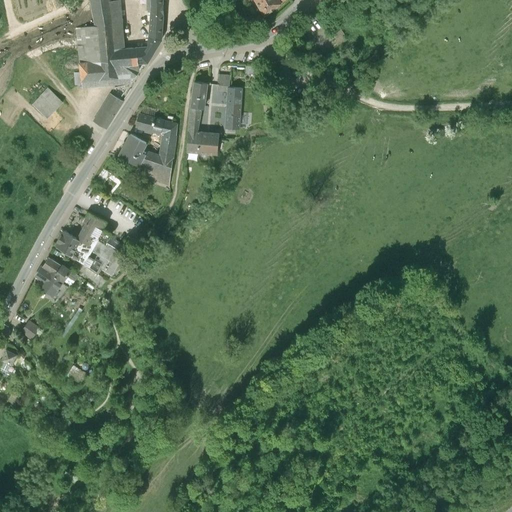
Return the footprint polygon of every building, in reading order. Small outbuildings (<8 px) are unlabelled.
[(89,0),(95,27),(76,29),(80,72),(74,73),(75,85),(81,85),(81,82),(135,77),(138,71),(138,64),(147,63),(158,46),(161,39),(163,9),(162,0),(89,0)] [(254,0),(263,17),(280,3),(278,0),(254,0)] [(264,74),(264,66),(255,66),(244,66),(245,74),(264,74)] [(229,81),(218,80),(217,91),(228,92),(228,88),(229,88),(229,81)] [(207,83),(194,82),(190,106),(201,108),(203,109),(207,83)] [(114,88),(94,122),(106,129),(131,90),(124,85),(114,88)] [(48,88),(32,104),(47,119),(63,103),(48,88)] [(240,89),(229,88),(228,88),(228,92),(226,131),(229,131),(229,129),(238,129),(239,115),(240,89)] [(201,108),(190,106),(187,152),(217,155),(219,135),(197,132),(201,108)] [(146,151),(145,154),(140,164),(139,166),(138,166),(135,174),(144,177),(144,176),(170,184),(177,124),(139,115),(130,125),(163,133),(160,155),(146,151)] [(246,115),(239,115),(238,129),(245,130),(246,115)] [(146,143),(130,134),(119,156),(138,166),(139,166),(140,164),(145,154),(141,152),(146,143)] [(103,169),(94,181),(102,187),(108,179),(111,175),(103,169)] [(121,182),(111,175),(108,179),(115,184),(107,195),(110,197),(121,182)] [(88,220),(78,239),(63,231),(55,246),(71,255),(77,259),(84,264),(84,265),(98,274),(101,269),(104,271),(106,268),(112,272),(122,254),(106,244),(111,234),(102,229),(106,222),(91,214),(89,212),(85,219),(88,220)] [(41,266),(35,276),(48,284),(44,289),(60,299),(69,286),(70,287),(78,276),(62,265),(61,266),(49,259),(43,268),(41,266)] [(77,259),(72,265),(98,285),(103,278),(98,274),(84,265),(84,264),(77,259)] [(29,322),(21,332),(32,339),(39,329),(29,322)] [(7,350),(2,360),(12,365),(17,355),(7,350)] [(87,373),(73,365),(66,375),(80,384),(87,373)]
